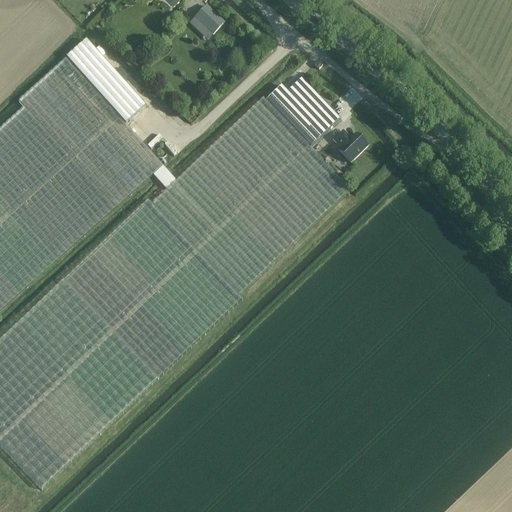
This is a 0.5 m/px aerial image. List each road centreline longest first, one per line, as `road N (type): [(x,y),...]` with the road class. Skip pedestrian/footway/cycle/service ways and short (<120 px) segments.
road 1 (track): [(361,89),(399,137),(388,168),(29,511)]
road 2 (residential): [(446,140),(415,130),(256,0)]
road 3 (tertiary): [(446,140),(378,70),(288,0)]
road 4 (track): [(394,129),(511,249)]
